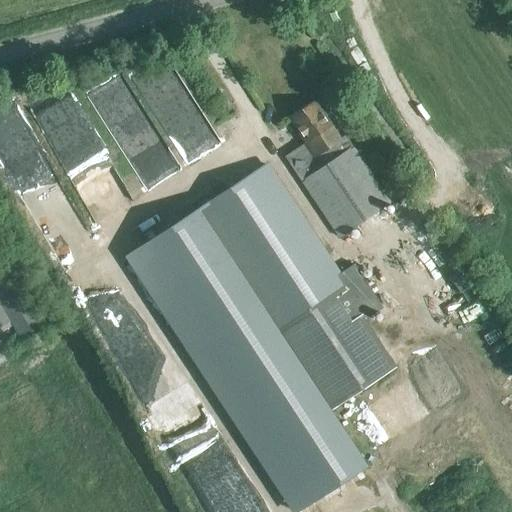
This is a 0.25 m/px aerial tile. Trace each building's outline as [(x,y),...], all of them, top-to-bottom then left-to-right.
[(71,86),(33,104),(62,164),(100,146),(71,86)] [(340,139),(314,101),(287,118),(304,144),(284,157),(337,238),(388,205),(344,137),(340,139)] [(355,470),(321,418),(396,368),(365,320),(383,309),(353,265),(335,277),(264,169),(138,252),(246,417),(304,504),(355,470)] [(120,210),(135,202),(127,187),(112,196),(120,210)] [(463,289),(441,255),(414,273),(436,306),(463,289)] [(0,304),(10,321),(21,337),(43,323),(12,276),(0,282),(0,304)] [(0,327),(10,321),(0,304),(0,327)] [(190,484),(188,500),(190,511),(268,511),(271,503),(271,487),(264,473),(253,463),(239,457),(224,456),(209,461),(197,471),(190,484)]
